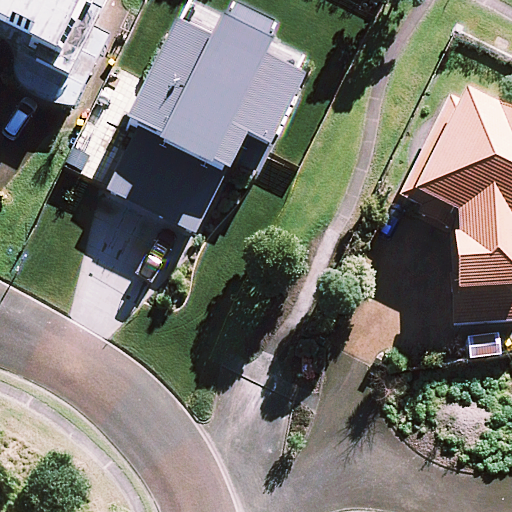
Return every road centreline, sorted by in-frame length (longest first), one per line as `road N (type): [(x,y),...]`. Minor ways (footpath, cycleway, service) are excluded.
road 1 (residential): [(0,322),(78,355),(137,408),(207,511)]
road 2 (unknown): [(395,487),(203,498)]
